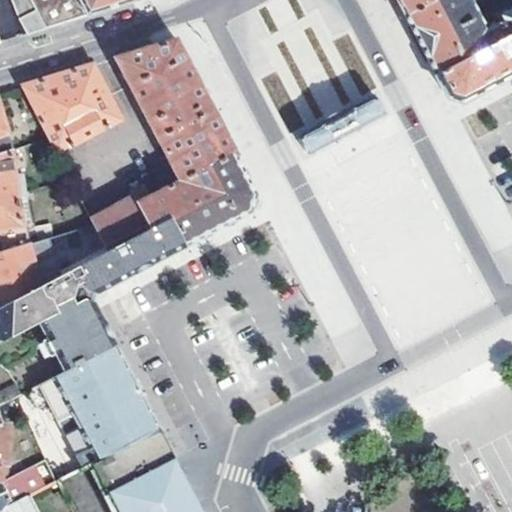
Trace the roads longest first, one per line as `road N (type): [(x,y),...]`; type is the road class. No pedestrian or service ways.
road 1 (tertiary): [(205,5),(392,364)]
road 2 (residential): [(507,305),(347,0)]
road 3 (tertiary): [(392,364),(251,437),(237,492),(247,511)]
road 4 (tertiary): [(205,5),(0,71)]
road 5 (residential): [(507,305),(392,364)]
